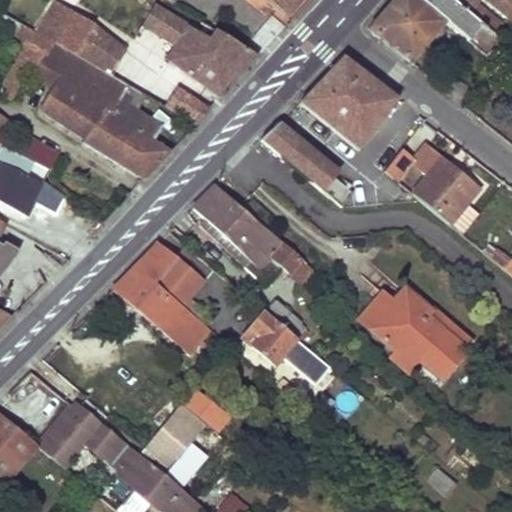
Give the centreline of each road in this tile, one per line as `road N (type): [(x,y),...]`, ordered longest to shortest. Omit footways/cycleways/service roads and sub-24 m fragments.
road 1 (secondary): [(328,24),(0,365)]
road 2 (unknown): [(214,143),(320,222),(403,215),(511,298)]
road 3 (residential): [(328,24),(511,170)]
